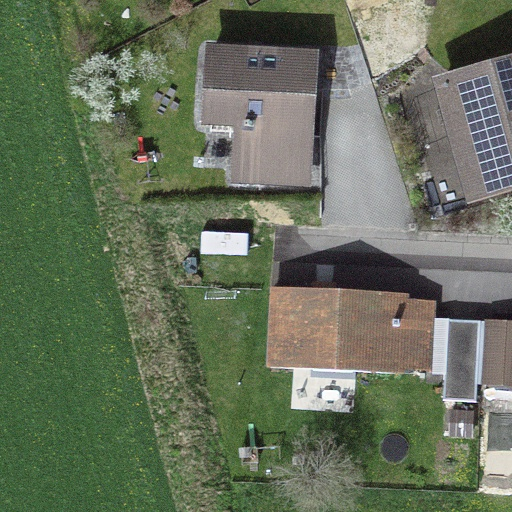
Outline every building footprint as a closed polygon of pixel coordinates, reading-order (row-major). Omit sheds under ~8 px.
[(207,118),(241,120),(238,176),(304,180),(307,135),(299,127),(308,120),(311,59),(211,54),(207,118)] [(472,196),(511,185),(511,65),(441,85),(472,196)] [(275,292),(272,365),(398,372),(398,367),(425,368),(428,305),(401,303),(402,299),(275,292)] [(446,320),(442,400),(475,402),(479,322),(446,320)] [(511,324),(488,323),(485,383),(511,384),(511,324)]
